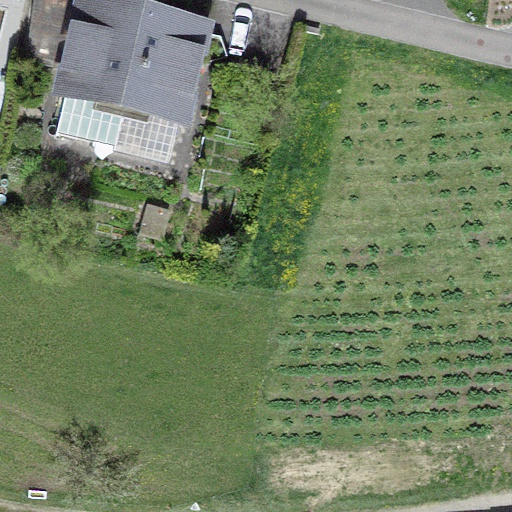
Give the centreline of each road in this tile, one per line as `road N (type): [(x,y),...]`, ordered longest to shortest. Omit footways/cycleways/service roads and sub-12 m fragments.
road 1 (track): [(0,509),(511,508)]
road 2 (residential): [(289,0),(511,52)]
